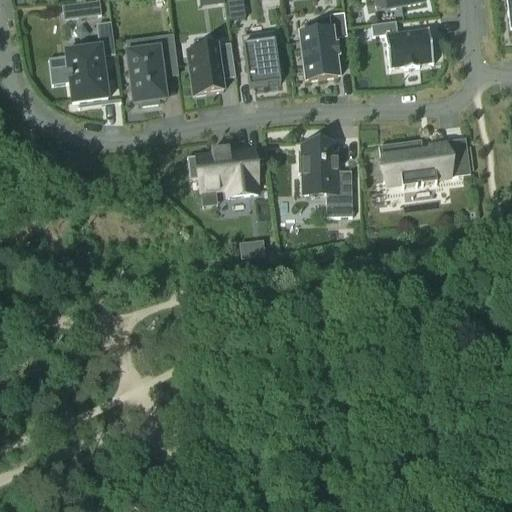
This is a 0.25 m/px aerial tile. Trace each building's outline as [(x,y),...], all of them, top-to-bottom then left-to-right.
[(241,0),(225,0),(229,23),(245,21),(241,0)] [(422,6),(421,0),(372,0),(375,15),(422,6)] [(511,0),(504,0),(505,2),(503,3),(504,7),(505,6),(507,20),(509,34),(511,33),(511,0)] [(99,5),(62,10),(64,24),(101,19),(99,5)] [(305,85),(338,81),(335,60),(337,60),(335,48),(333,49),(332,42),(346,40),(343,17),(328,19),(330,34),(298,38),(305,85)] [(384,39),(388,73),(403,71),(403,73),(419,71),(418,69),(432,67),(428,33),(399,37),(397,25),(376,27),(378,40),(384,39)] [(96,28),(99,50),(64,55),(68,79),(65,79),(66,84),(68,83),(71,107),(107,102),(101,60),(114,58),(110,26),(96,28)] [(248,91),(280,87),(272,35),(251,38),(252,47),(242,48),(248,91)] [(177,70),(172,38),(155,40),(157,52),(126,56),(133,107),(141,106),(141,110),(158,108),(157,104),(165,103),(161,72),(177,70)] [(230,47),(186,53),(193,99),(222,95),(221,83),(234,81),(230,47)] [(334,148),(302,149),(303,154),(297,154),(298,177),(303,176),(304,197),(325,196),(326,221),(352,220),(350,174),(335,174),(334,148)] [(420,148),(383,153),(388,189),(401,187),(401,190),(435,186),(435,183),(457,180),(455,166),(445,168),(443,153),(421,156),(420,148)] [(211,155),(212,158),(186,161),(186,163),(189,163),(191,181),(198,180),(200,196),(226,193),(227,201),(257,198),(252,155),(228,158),(228,153),(211,155)]
